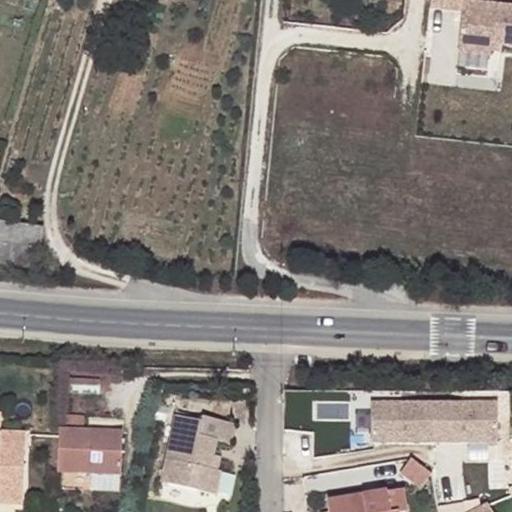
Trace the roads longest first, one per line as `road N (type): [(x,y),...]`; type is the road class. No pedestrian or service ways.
road 1 (secondary): [(275,327),(25,316)]
road 2 (secondary): [(511,336),(275,327)]
road 3 (residential): [(273,511),(275,327)]
